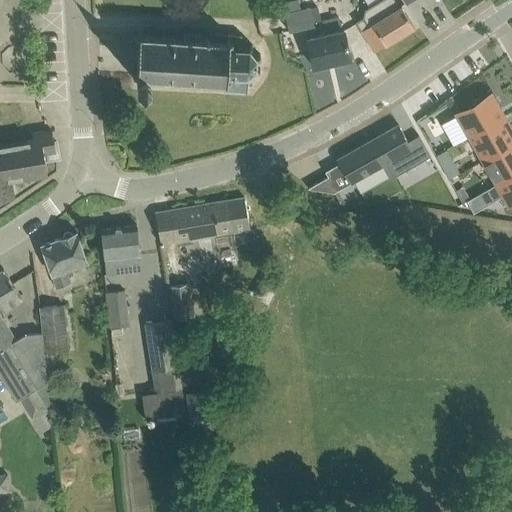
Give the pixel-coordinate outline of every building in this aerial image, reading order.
[(21,23),(18,0),(0,0),(3,24),(21,23)] [(18,0),(21,23),(40,22),(37,0),(18,0)] [(395,0),(379,0),(365,9),(363,17),(356,21),(374,50),(415,26),(402,5),(399,6),(395,0)] [(305,27),(314,66),(351,57),(344,28),(317,35),(311,7),(286,13),(289,30),(305,27)] [(162,76),(180,77),(180,81),(183,82),(184,81),(202,82),(202,83),(204,83),(205,79),(224,80),(224,85),(225,85),(225,89),(248,91),(248,79),(251,78),(249,74),(255,69),(259,71),(261,68),(256,66),(257,58),(262,56),(261,53),(256,55),(251,49),(254,44),(250,43),(248,47),(242,47),(242,34),(210,32),(209,37),(208,36),(208,34),(205,34),(205,35),(186,34),(186,33),(184,33),(183,37),(165,36),(165,31),(163,31),(162,36),(143,34),(143,30),(140,30),(140,34),(135,34),(135,37),(140,37),(138,71),(133,71),(133,74),(137,74),(138,79),(139,79),(138,82),(141,86),(146,86),(150,83),(151,77),(149,75),(160,76),(159,80),(162,80),(162,76)] [(466,134),(505,112),(491,87),(452,109),(466,134)] [(511,124),(505,112),(466,134),(480,157),(511,138),(511,124)] [(399,122),(374,136),(396,173),(419,160),(411,146),(412,146),(399,122)] [(34,138),(0,144),(0,197),(13,195),(10,178),(48,172),(46,159),(58,158),(55,143),(58,143),(57,141),(55,141),(53,130),(33,133),(34,138)] [(395,174),(396,173),(374,136),(337,157),(350,181),(387,160),(395,174)] [(511,138),(480,157),(493,181),(511,170),(511,138)] [(453,159),(447,149),(436,155),(442,165),(453,159)] [(511,170),(493,181),(507,205),(511,202),(511,170)] [(328,175),(309,186),(308,186),(308,187),(334,191),(336,190),(337,190),(328,175)] [(463,186),(456,190),(462,201),(469,197),(463,186)] [(485,202),(480,192),(467,200),(472,209),(485,202)] [(245,196),(155,211),(159,234),(161,242),(250,227),(245,196)] [(141,253),(137,224),(101,228),(106,272),(119,270),(117,256),(141,253)] [(63,235),(42,243),(52,274),(53,274),(57,286),(71,281),(68,274),(73,272),(71,267),(88,261),(77,231),(73,232),(69,230),(65,231),(63,235)] [(38,387),(47,381),(44,352),(45,352),(40,307),(39,308),(41,331),(25,333),(16,338),(0,312),(0,310),(22,297),(4,268),(0,270),(0,325),(2,328),(38,387)] [(175,317),(194,314),(190,283),(170,286),(175,317)] [(130,325),(126,290),(121,290),(106,292),(110,327),(129,325),(130,325)] [(40,307),(45,352),(68,350),(65,304),(40,307)] [(172,319),(146,322),(155,391),(181,388),(172,319)] [(0,373),(16,400),(19,398),(32,418),(50,406),(38,387),(2,328),(0,325),(0,373)] [(190,424),(212,421),(208,394),(187,396),(190,424)]
